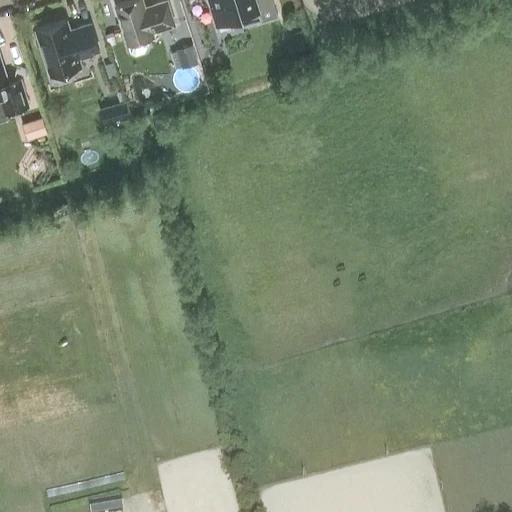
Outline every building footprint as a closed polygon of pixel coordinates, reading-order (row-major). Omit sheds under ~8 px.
[(144,39),(154,35),(153,32),(175,25),(167,0),(165,0),(145,7),(142,0),(129,0),(115,5),(127,44),(128,43),(130,51),(135,54),(144,51),(146,46),(144,39)] [(261,21),(277,16),(272,0),(209,0),(217,23),(240,16),(242,24),(260,19),(261,21)] [(50,75),(51,74),(54,83),(70,78),(68,69),(81,65),(78,57),(99,50),(90,22),(70,29),(67,20),(35,30),(37,34),(35,39),(37,45),(41,47),(50,75)] [(284,36),(291,57),(308,51),(301,30),(284,36)] [(176,50),(182,68),(198,63),(192,45),(176,50)] [(0,120),(7,118),(5,113),(29,105),(20,79),(8,82),(0,56),(0,120)] [(125,100),(111,104),(116,122),(130,117),(125,100)] [(42,117),(29,121),(34,137),(47,133),(42,117)]
